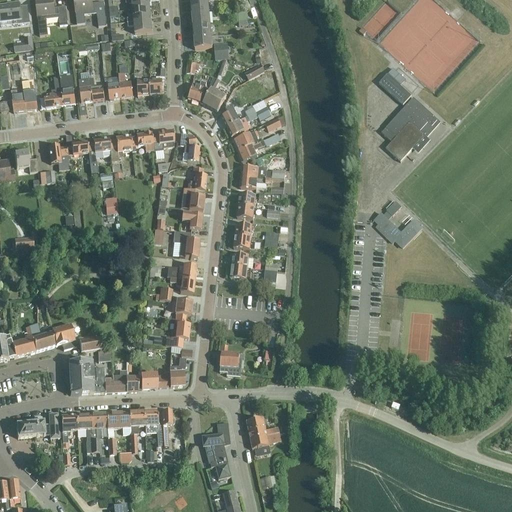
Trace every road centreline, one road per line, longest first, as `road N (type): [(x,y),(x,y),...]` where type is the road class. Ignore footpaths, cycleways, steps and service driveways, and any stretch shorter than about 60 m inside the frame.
road 1 (residential): [(174,115),(210,140),(222,182),(197,400)]
road 2 (residential): [(0,138),(174,115)]
road 3 (unclassified): [(511,468),(374,412)]
road 4 (residential): [(231,397),(330,396),(374,412)]
road 5 (residential): [(62,404),(197,400)]
